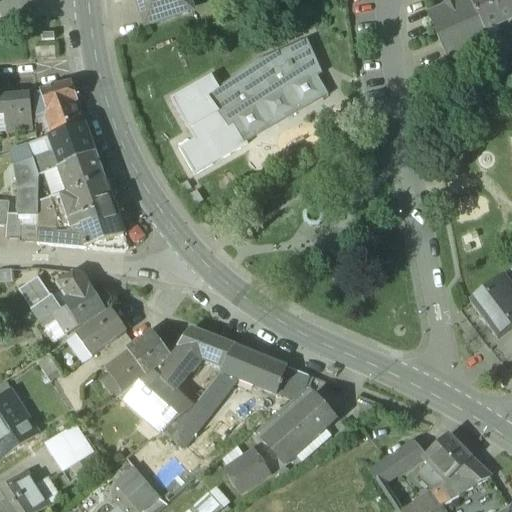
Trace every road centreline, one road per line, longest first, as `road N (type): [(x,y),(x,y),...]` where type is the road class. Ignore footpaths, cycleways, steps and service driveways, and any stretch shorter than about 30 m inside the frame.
road 1 (residential): [(381,0),(376,50),(416,194),(441,350),(428,389)]
road 2 (tertiary): [(87,0),(116,141),(149,200),(197,258)]
road 3 (tertiary): [(197,258),(292,324),(428,389)]
road 4 (residential): [(197,258),(166,268),(0,259)]
